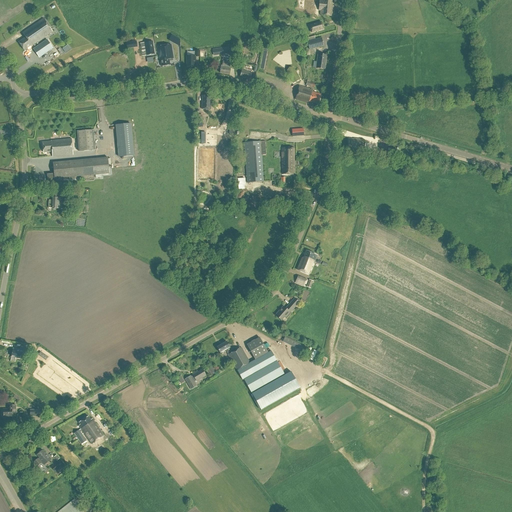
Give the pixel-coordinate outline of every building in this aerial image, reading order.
[(316,7),(316,11),(320,12),(320,16),(331,17),(332,9),(330,8),(331,5),(332,5),(333,0),(332,0),(321,0),(321,1),(318,1),(317,1),(316,7)] [(18,42),(20,45),(24,51),(31,46),(32,46),(53,32),(48,25),(44,19),(22,33),(25,38),(18,42)] [(321,22),(309,25),(311,33),(324,30),(321,22)] [(321,39),(308,43),(310,50),(323,47),(321,39)] [(43,43),(34,49),(40,58),(49,52),(53,49),(48,41),(43,43)] [(153,41),(144,43),(146,56),(155,54),(153,41)] [(171,45),(158,47),(160,61),(161,61),(162,67),(170,66),(169,60),(173,59),(171,45)] [(187,60),(186,61),(186,62),(187,63),(187,67),(195,67),(195,57),(200,57),(200,51),(194,51),(194,56),(187,56),(187,60)] [(318,54),(316,68),(324,69),(326,56),(318,54)] [(231,63),(223,62),(222,67),(221,66),(219,74),(229,76),(230,70),(229,69),(231,63)] [(251,74),(241,71),(239,78),(246,80),(246,81),(249,81),(251,74)] [(296,71),(288,75),(293,84),(300,79),(296,71)] [(181,72),(173,73),(173,83),(179,83),(179,80),(181,80),(181,72)] [(299,86),(299,87),(295,101),(297,102),(306,104),(309,103),(317,105),(320,96),(312,93),(312,92),(313,90),(299,86)] [(211,97),(202,96),(202,109),(211,110),(211,97)] [(131,124),(115,125),(118,158),(134,156),(131,124)] [(94,151),(92,131),(76,133),(78,152),(94,151)] [(354,139),(354,140),(349,140),(348,147),(360,148),(361,140),(354,139)] [(50,143),(42,143),(43,154),(52,153),(53,158),(72,156),(71,140),(50,142),(50,143)] [(265,142),(244,143),(247,183),(264,182),(262,155),(266,155),(265,142)] [(294,149),(281,149),(282,168),(282,169),(283,175),(292,176),(293,167),(294,167),(294,149)] [(54,179),(94,176),(95,176),(96,178),(101,178),(101,175),(109,175),(108,158),(53,163),(54,174),(47,175),(47,178),(54,178),(54,179)] [(60,210),(60,209),(63,209),(63,206),(60,206),(60,204),(61,204),(61,198),(60,198),(60,195),(53,195),(53,199),(52,199),(52,200),(49,200),(49,203),(48,208),(52,208),(52,209),(60,210)] [(295,270),(308,275),(316,255),(305,251),(303,257),(299,259),(295,270)] [(298,276),(295,283),(304,286),(306,280),(298,276)] [(309,280),(306,287),(314,290),(316,285),(312,283),(313,281),(309,280)] [(285,318),(295,307),(299,302),(295,298),(285,309),(282,306),(274,316),(279,321),(283,317),(285,318)] [(226,342),(216,347),(219,353),(224,350),(236,371),(242,381),(244,380),(261,410),(300,388),(291,371),(284,375),(271,351),(270,351),(269,349),(267,350),(259,337),(246,345),(247,348),(254,360),(249,363),(240,347),(231,352),(226,342)] [(304,346),(285,337),(282,342),(301,351),(304,346)] [(13,349),(12,356),(16,357),(15,358),(22,359),(23,352),(26,353),(27,348),(20,347),(20,350),(13,349)] [(41,351),(38,355),(46,360),(48,357),(41,351)] [(191,376),(185,379),(191,390),(197,386),(194,382),(196,381),(196,382),(206,376),(202,369),(196,373),(195,372),(192,374),(193,376),(191,377),(191,376)] [(15,414),(15,410),(16,404),(8,404),(7,410),(3,410),(3,416),(12,417),(12,414),(15,414)] [(87,417),(78,423),(79,425),(78,425),(91,444),(103,436),(91,419),(89,420),(87,417)] [(82,433),(76,436),(82,444),(87,441),(82,433)] [(37,467),(42,463),(43,465),(50,459),(46,455),(42,450),(36,455),(38,458),(33,462),(37,467)] [(52,463),(50,465),(51,467),(55,472),(62,466),(58,461),(53,465),(52,463)] [(84,511),(74,499),(58,511),(84,511)]
